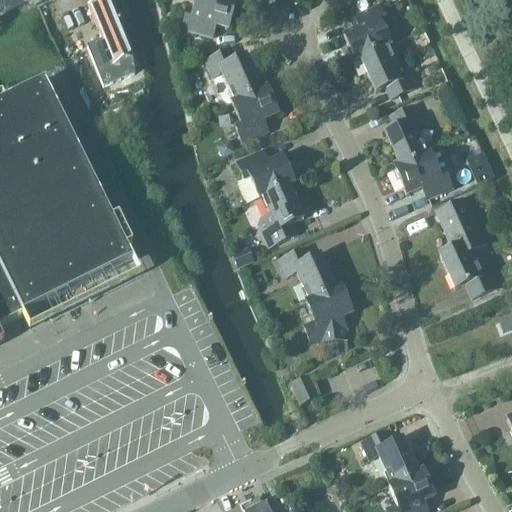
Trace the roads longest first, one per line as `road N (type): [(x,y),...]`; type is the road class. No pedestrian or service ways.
road 1 (residential): [(430,393),(373,199),(292,33)]
road 2 (residential): [(275,454),(396,399),(430,393)]
road 3 (residential): [(492,511),(430,393)]
road 4 (unclassified): [(161,511),(275,454)]
